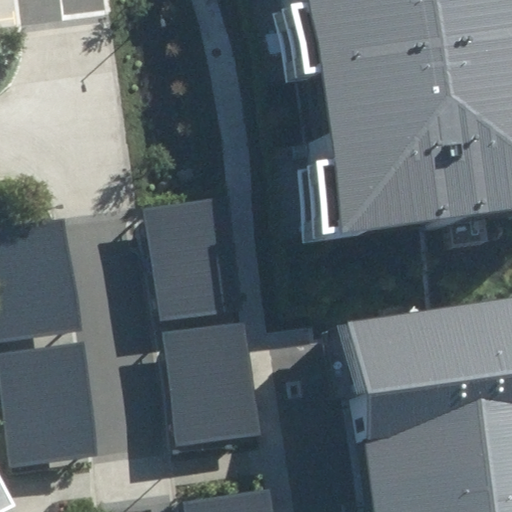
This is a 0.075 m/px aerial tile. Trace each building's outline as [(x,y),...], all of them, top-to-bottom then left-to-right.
[(511,0),(311,0),(343,230),(511,207),(511,0)] [(237,306),(222,190),(142,201),(157,317),(237,306)] [(0,331),(70,323),(55,207),(0,214),(0,331)] [(511,511),(511,288),(326,313),(353,511),(511,511)] [(253,431),(238,315),(158,326),(173,442),(253,431)] [(87,451),(72,335),(0,344),(0,404),(7,461),(87,451)] [(259,511),(256,482),(176,493),(178,511),(259,511)]
